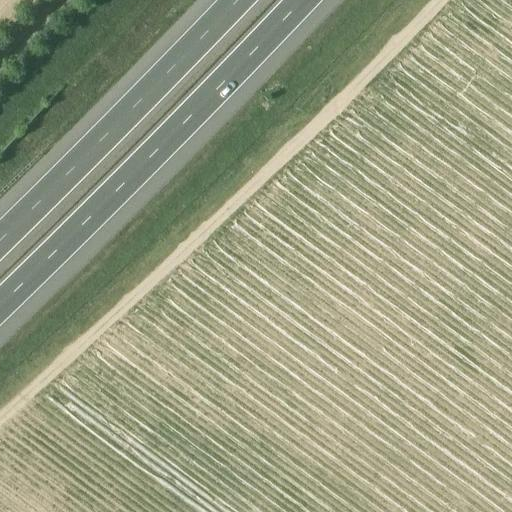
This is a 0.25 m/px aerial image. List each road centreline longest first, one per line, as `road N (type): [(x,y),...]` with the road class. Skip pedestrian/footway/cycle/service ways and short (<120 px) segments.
road 1 (track): [(447,0),(319,132),(0,429)]
road 2 (motorway): [(0,307),(304,0)]
road 3 (motorway): [(235,0),(0,237)]
